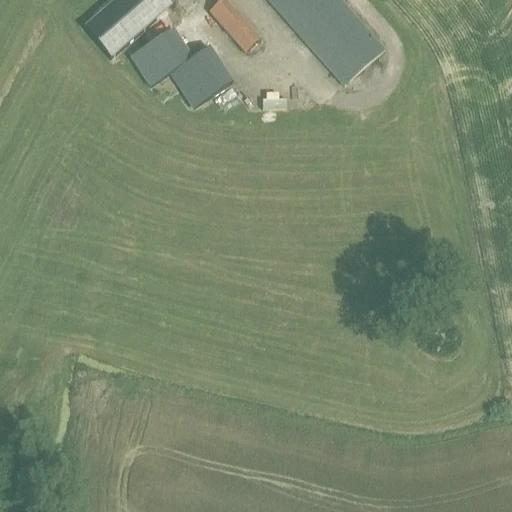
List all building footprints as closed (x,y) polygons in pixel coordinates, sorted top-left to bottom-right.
[(170,8),(163,0),(116,0),(83,30),(111,63),(172,9),(170,8)] [(246,57),(262,41),(224,0),(223,0),(208,14),(246,57)] [(264,0),(344,91),(387,54),(338,0),(264,0)] [(192,61),(172,30),(129,60),(149,91),(192,61)] [(171,76),(193,113),(235,87),(211,49),(171,76)]
